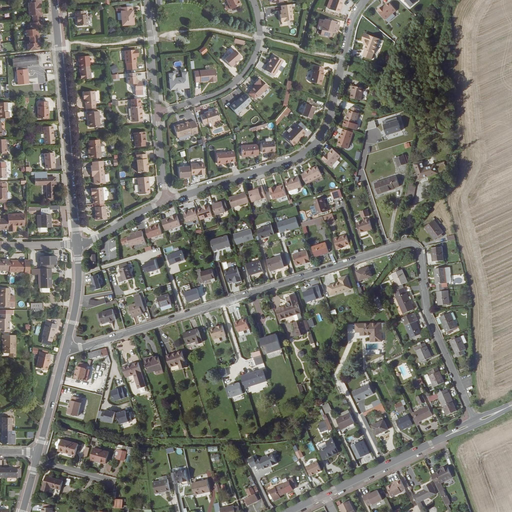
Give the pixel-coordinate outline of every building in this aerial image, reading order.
[(30,0),(30,2),(28,2),(28,9),(29,16),(32,16),(33,22),(30,23),(30,30),(25,30),(26,37),(29,37),(29,40),(29,43),(27,43),(27,50),(39,49),(38,45),(37,45),(37,43),(40,43),(39,39),(39,35),(36,35),(36,34),(37,33),(37,29),(42,28),(41,24),(40,24),(40,22),(43,22),(42,14),(39,15),(39,13),(40,13),(40,8),(39,4),(38,4),(38,2),(41,2),(40,0),(30,0)] [(240,3),(239,1),(237,0),(225,0),(230,9),(239,5),(240,3)] [(339,13),(343,1),(342,1),(339,0),(332,0),(331,5),(329,9),(339,13)] [(377,10),(385,20),(396,10),(389,2),(384,6),(382,8),(381,7),(377,10)] [(280,22),(292,20),(290,4),(280,5),(281,11),(282,15),(280,15),(279,15),(280,22)] [(120,7),(122,26),(133,24),(132,6),(120,7)] [(76,19),(77,26),(87,25),(86,14),(83,15),(83,11),(75,12),(75,17),(76,17),(76,19)] [(319,24),(318,29),(321,30),(320,34),(331,37),(332,33),(334,33),(336,28),(338,28),(339,22),(324,18),(324,20),(319,19),(318,24),(319,24)] [(363,56),(371,60),(374,53),(374,54),(380,39),(366,34),(363,41),(365,42),(367,42),(366,45),(364,50),(365,50),(363,56)] [(203,55),(208,50),(205,46),(199,50),(203,55)] [(126,70),(136,69),(135,62),(136,62),(135,56),(136,56),(136,49),(124,50),(125,63),(126,63),(126,70)] [(224,59),(231,67),(235,64),(234,63),(236,61),(241,57),(234,50),(224,59)] [(274,76),(283,61),(274,55),(271,59),(270,59),(268,62),(269,63),(265,70),(274,76)] [(15,66),(17,85),(28,83),(27,65),(38,64),(37,56),(12,59),(13,66),(15,66)] [(90,66),(89,56),(78,56),(79,67),(90,66)] [(113,73),(119,71),(116,64),(110,66),(113,73)] [(310,82),(321,84),(323,72),(322,72),(323,68),(313,65),(310,82)] [(91,78),(90,66),(79,67),(80,80),(91,78)] [(194,71),(195,82),(208,81),(210,81),(212,82),(215,82),(216,80),(215,69),(194,71)] [(142,89),(141,81),(138,82),(135,80),(135,72),(127,73),(128,84),(132,84),(134,86),(135,90),(137,89),(139,91),(140,89),(142,89)] [(169,84),(170,90),(175,89),(178,89),(189,88),(187,72),(181,72),(181,77),(175,78),(174,73),(168,74),(169,80),(168,81),(168,82),(169,84)] [(258,97),(268,87),(259,78),(255,82),(256,83),(254,85),(250,89),(258,97)] [(361,100),(364,88),(353,86),(350,98),(361,100)] [(85,109),(95,108),(95,103),(94,91),(82,92),(83,99),(84,99),(84,104),(85,104),(85,109)] [(229,106),(236,115),(248,104),(251,101),(245,94),(241,97),(241,96),(229,106)] [(0,118),(9,118),(8,117),(11,117),(11,111),(11,102),(7,102),(0,102),(0,118)] [(311,119),(315,107),(306,103),(301,116),(311,119)] [(37,118),(48,118),(48,106),(37,106),(37,118)] [(142,121),(141,106),(130,106),(132,122),(142,121)] [(280,125),(291,109),(287,106),(276,122),(280,125)] [(355,130),(356,130),(358,124),(356,124),(359,113),(358,113),(360,109),(351,106),(350,110),(349,110),(346,121),(345,120),(342,128),(343,129),(353,132),(354,133),(355,130)] [(200,115),(203,125),(208,123),(219,120),(216,109),(204,113),(200,115)] [(100,126),(98,111),(87,112),(87,116),(88,116),(88,119),(89,128),(100,126)] [(397,119),(383,124),(387,135),(401,130),(397,119)] [(173,127),(177,138),(191,133),(191,135),(197,133),(194,120),(188,122),(187,121),(182,123),(182,124),(173,127)] [(368,122),(366,131),(376,127),(374,120),(368,122)] [(284,137),(292,145),(299,138),(300,139),(305,132),(297,124),(284,137)] [(53,143),(52,126),(43,127),(44,144),(53,143)] [(348,149),(353,132),(343,129),(340,136),(338,140),(339,140),(337,145),(348,149)] [(145,142),(144,131),(134,132),(135,147),(145,146),(145,142)] [(274,152),(274,141),(260,142),(261,153),(274,152)] [(101,157),(99,143),(88,145),(89,154),(88,154),(89,158),(101,157)] [(240,146),(241,157),(258,155),(257,144),(240,146)] [(322,159),(331,167),(341,156),(333,149),(328,154),(327,156),(326,155),(322,159)] [(234,162),(233,151),(228,152),(216,153),(217,164),(229,163),(229,162),(234,162)] [(44,153),(45,168),(54,167),(53,152),(44,153)] [(137,172),(148,171),(147,167),(147,163),(146,154),(139,154),(136,154),(137,172)] [(406,164),(404,155),(395,158),(398,167),(406,164)] [(93,184),(105,183),(103,161),(91,162),(92,165),(90,165),(91,174),(92,174),(93,176),(93,184)] [(448,174),(445,162),(435,164),(425,167),(423,161),(413,164),(418,180),(438,173),(439,177),(448,174)] [(190,164),(191,175),(197,174),(198,174),(198,175),(205,174),(203,162),(190,164)] [(178,167),(179,178),(185,178),(185,179),(190,178),(189,166),(178,167)] [(301,174),(306,184),(322,176),(317,166),(312,168),(312,167),(309,169),(309,170),(304,172),(305,173),(301,174)] [(46,198),(54,198),(53,184),(55,184),(55,177),(46,177),(46,172),(34,172),(34,185),(46,184),(46,198)] [(285,180),(289,191),(289,193),(292,195),(297,193),(298,190),(298,188),(302,187),(299,176),(285,180)] [(394,188),(400,186),(396,176),(374,183),(378,194),(395,189),(394,188)] [(139,194),(149,193),(148,177),(137,178),(139,194)] [(270,188),(274,200),(287,196),(284,185),(275,188),(275,186),(270,188)] [(413,196),(415,186),(407,185),(406,194),(413,196)] [(249,192),(252,202),(266,198),(262,186),(255,189),(255,190),(249,192)] [(92,195),(93,204),(103,203),(103,200),(106,200),(107,199),(107,196),(108,195),(107,191),(106,191),(106,188),(105,187),(91,188),(91,194),(92,193),(92,195)] [(342,196),(340,189),(332,191),(334,198),(342,196)] [(229,197),(232,208),(249,202),(246,193),(242,194),(242,193),(229,197)] [(328,211),(326,203),(325,203),(323,197),(313,201),(318,214),(328,211)] [(212,203),(216,215),(226,212),(224,208),(227,208),(225,201),(217,203),(216,202),(212,203)] [(212,216),(209,204),(204,206),(204,207),(202,208),(197,209),(200,220),(212,216)] [(106,219),(105,206),(94,207),(95,220),(106,219)] [(37,228),(51,227),(51,214),(49,215),(49,208),(40,209),(40,207),(28,207),(28,211),(40,210),(40,215),(36,215),(37,228)] [(183,212),(187,223),(199,219),(195,208),(183,212)] [(373,229),(369,219),(366,220),(365,217),(369,216),(367,209),(360,211),(363,221),(356,223),(359,233),(373,229)] [(8,229),(8,231),(14,231),(13,226),(15,226),(24,225),(23,213),(7,214),(7,218),(8,229)] [(335,221),(332,213),(326,215),(327,219),(328,223),(335,221)] [(162,220),(165,230),(181,225),(177,214),(172,216),(172,217),(170,218),(162,220)] [(324,220),(323,216),(315,218),(317,223),(318,226),(325,224),(324,220)] [(281,234),(299,228),(295,217),(277,223),(281,234)] [(444,232),(434,220),(435,219),(433,217),(427,222),(423,224),(425,227),(434,239),(438,236),(441,234),(444,232)] [(303,227),(317,223),(315,218),(301,223),(303,227)] [(145,229),(148,238),(162,234),(159,224),(149,227),(149,228),(145,229)] [(256,229),(260,239),(274,234),(270,225),(256,229)] [(250,228),(233,234),(236,245),(254,239),(250,228)] [(130,246),(145,241),(142,231),(134,234),(135,234),(127,237),(130,246)] [(349,244),(346,235),(334,238),(337,249),(343,248),(342,248),(342,247),(345,246),(349,244)] [(231,248),(228,237),(210,242),(214,253),(231,248)] [(329,252),(326,242),(312,247),(316,257),(329,252)] [(444,260),(442,247),(432,248),(433,261),(440,261),(444,260)] [(181,250),(167,255),(170,265),(185,260),(181,250)] [(306,251),(293,255),(297,267),(310,263),(306,251)] [(51,288),(51,269),(53,268),(53,264),(56,264),(56,256),(40,256),(40,268),(32,269),(32,274),(38,274),(38,288),(39,288),(39,291),(41,293),(49,292),(49,288),(51,288)] [(284,267),(281,256),(267,260),(271,271),(284,267)] [(0,270),(9,271),(9,260),(0,259),(0,270)] [(143,263),(145,273),(160,270),(158,259),(143,263)] [(9,271),(24,272),(24,261),(13,261),(9,260),(9,271)] [(263,271),(260,260),(246,264),(250,275),(263,271)] [(132,278),(127,263),(119,265),(120,269),(119,269),(122,276),(118,277),(120,282),(132,278)] [(242,283),(237,267),(224,271),(229,285),(234,283),(235,285),(242,283)] [(371,276),(369,267),(356,271),(359,280),(371,276)] [(447,283),(445,268),(434,269),(436,288),(448,287),(447,283)] [(215,278),(212,269),(201,272),(201,269),(193,271),(197,282),(203,281),(204,281),(211,279),(214,278),(215,278)] [(407,282),(402,269),(399,271),(397,271),(392,274),(397,286),(392,289),(394,292),(404,287),(402,284),(407,282)] [(100,274),(92,276),(95,291),(103,289),(100,274)] [(351,288),(347,276),(338,278),(340,282),(327,286),(330,295),(351,288)] [(307,302),(322,297),(318,285),(310,288),(310,290),(303,292),(307,302)] [(0,306),(9,307),(10,288),(0,287),(0,306)] [(408,297),(406,293),(404,287),(394,292),(396,297),(404,314),(414,309),(409,300),(408,297)] [(449,304),(448,290),(448,287),(436,288),(439,305),(449,304)] [(200,298),(197,288),(191,290),(185,292),(188,302),(200,298)] [(172,304),(169,294),(157,297),(160,307),(172,304)] [(145,311),(140,295),(134,297),(136,303),(129,306),(132,317),(143,314),(142,312),(145,311)] [(301,313),(298,302),(295,295),(286,298),(288,302),(287,303),(286,304),(286,305),(277,308),(280,319),(294,315),(296,322),(293,323),(298,336),(306,333),(305,330),(302,321),(300,313),(301,313)] [(89,301),(90,307),(107,304),(105,297),(89,301)] [(384,307),(380,298),(376,301),(381,311),(385,309),(384,307)] [(43,308),(42,302),(30,303),(30,308),(34,308),(34,311),(42,311),(42,308),(43,308)] [(116,320),(113,309),(99,313),(102,324),(116,320)] [(390,320),(386,312),(382,313),(386,322),(390,320)] [(456,327),(450,313),(445,314),(444,312),(440,314),(441,317),(440,317),(446,332),(447,332),(450,330),(451,330),(456,328),(456,327)] [(0,331),(9,332),(9,319),(10,319),(10,313),(0,313),(0,331)] [(421,334),(416,321),(418,320),(414,313),(402,318),(405,326),(406,326),(411,338),(421,334)] [(239,334),(250,330),(246,320),(236,323),(239,334)] [(382,341),(382,323),(355,324),(355,332),(360,332),(360,335),(370,335),(370,342),(382,341)] [(226,335),(223,325),(222,325),(210,329),(213,339),(226,335)] [(51,342),(54,333),(55,328),(44,326),(41,339),(42,339),(41,343),(50,346),(51,342)] [(203,342),(198,329),(183,333),(187,344),(196,341),(197,344),(203,342)] [(265,354),(282,349),(277,334),(260,339),(265,354)] [(8,357),(15,357),(15,335),(1,335),(1,341),(2,341),(2,353),(8,353),(8,357)] [(464,344),(460,336),(456,339),(455,337),(451,338),(452,340),(450,341),(455,354),(456,353),(458,357),(464,354),(463,351),(466,349),(464,344)] [(431,357),(423,339),(416,342),(418,346),(414,347),(415,351),(416,350),(421,361),(423,361),(426,359),(431,357)] [(101,350),(101,349),(88,353),(90,358),(102,355),(103,356),(109,354),(106,348),(101,350)] [(261,350),(253,352),(256,365),(264,363),(261,350)] [(187,367),(182,351),(166,356),(170,367),(179,364),(180,369),(187,367)] [(164,373),(158,354),(144,359),(148,373),(156,371),(157,375),(164,373)] [(49,363),(50,359),(38,356),(35,367),(46,370),(48,363),(49,363)] [(87,369),(88,366),(90,367),(91,360),(84,358),(83,363),(80,362),(79,366),(77,366),(74,378),(84,381),(84,380),(87,369)] [(146,386),(141,370),(139,362),(123,367),(126,377),(134,375),(138,389),(146,386)] [(377,370),(383,367),(382,365),(371,370),(372,372),(374,376),(378,374),(377,370)] [(444,382),(439,371),(437,368),(428,372),(430,375),(429,376),(434,387),(444,382)] [(267,381),(263,369),(240,376),(245,388),(267,381)] [(420,377),(412,380),(415,387),(423,384),(420,377)] [(243,395),(239,384),(229,387),(232,398),(243,395)] [(357,402),(374,394),(369,384),(352,392),(357,402)] [(115,402),(125,399),(121,388),(111,391),(115,402)] [(453,402),(449,392),(448,392),(447,389),(445,390),(439,393),(437,394),(439,397),(438,397),(443,407),(445,406),(448,404),(453,402)] [(432,415),(428,406),(422,394),(416,397),(419,405),(421,404),(423,408),(411,414),(417,426),(420,424),(419,422),(432,415)] [(373,408),(362,412),(364,417),(383,410),(380,399),(371,402),(373,408)] [(405,410),(403,405),(406,404),(404,399),(396,403),(396,404),(395,405),(399,413),(405,410)] [(67,414),(78,417),(82,402),(71,400),(67,414)] [(323,418),(327,417),(326,414),(324,415),(321,407),(322,406),(323,405),(321,402),(317,404),(320,411),(323,418)] [(326,413),(332,411),(328,403),(323,405),(322,406),(326,413)] [(100,420),(113,423),(116,411),(103,408),(100,420)] [(117,412),(120,424),(132,420),(128,409),(117,412)] [(355,423),(350,413),(342,416),(336,419),(341,429),(355,423)] [(413,425),(408,415),(396,420),(398,423),(400,427),(401,430),(413,425)] [(11,430),(11,418),(2,417),(1,430),(11,430)] [(384,431),(388,429),(384,420),(372,425),(376,435),(384,431)] [(328,428),(324,421),(319,423),(320,425),(318,426),(321,432),(328,429),(328,428)] [(11,444),(11,435),(11,430),(1,430),(1,443),(11,444)] [(75,455),(78,444),(61,439),(58,449),(58,451),(75,455)] [(338,453),(339,452),(332,439),(326,442),(327,444),(322,446),(323,449),(320,450),(324,459),(338,453)] [(352,446),(358,459),(370,453),(364,440),(352,446)] [(124,460),(128,447),(118,445),(114,457),(124,460)] [(106,464),(109,452),(94,448),(91,460),(106,464)] [(296,453),(299,459),(304,456),(301,449),(295,452),(296,453)] [(276,463),(271,453),(255,461),(259,469),(262,467),(263,469),(267,467),(267,466),(269,465),(270,466),(276,463)] [(321,471),(317,461),(306,466),(311,476),(321,471)] [(174,483),(188,480),(185,466),(171,469),(174,483)] [(441,483),(453,477),(447,466),(442,469),(440,470),(431,474),(445,505),(449,503),(450,502),(441,483)] [(16,478),(16,468),(3,468),(3,478),(16,478)] [(61,490),(63,481),(46,476),(42,490),(50,492),(51,487),(61,490)] [(293,490),(292,488),(296,486),(292,478),(288,480),(289,481),(270,490),(272,494),(274,498),(275,501),(280,498),(279,496),(293,490)] [(170,490),(168,479),(153,482),(155,493),(170,490)] [(401,491),(405,489),(400,479),(393,483),(386,487),(391,497),(401,492),(401,491)] [(210,491),(208,480),(192,483),(195,495),(210,491)] [(425,511),(421,501),(437,494),(431,483),(423,487),(425,490),(413,495),(421,511),(425,511)] [(252,488),(251,485),(247,487),(246,487),(247,489),(246,490),(250,497),(245,499),(248,505),(258,500),(252,488)] [(373,505),(382,500),(378,490),(371,493),(368,495),(367,494),(363,496),(368,506),(372,504),(373,505)] [(123,505),(123,499),(115,499),(115,505),(115,507),(122,508),(123,505)] [(355,511),(349,501),(340,506),(342,511),(355,511)] [(234,511),(234,507),(233,505),(220,508),(219,503),(214,504),(215,511),(217,511),(221,511),(220,511),(234,511)]
